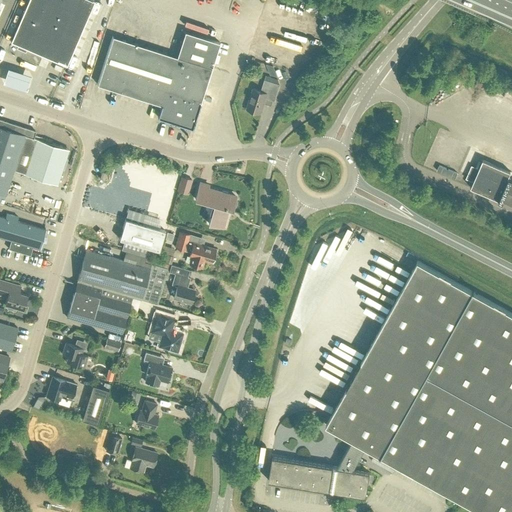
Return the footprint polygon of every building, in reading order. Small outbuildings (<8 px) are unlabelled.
[(66,64),(93,0),(27,0),(10,40),(66,64)] [(200,103),(219,42),(185,31),(177,56),(112,35),(97,84),(161,104),(157,116),(192,128),(200,103)] [(4,77),(35,87),(40,73),(9,62),(4,77)] [(261,90),(253,88),(246,108),(261,113),(266,97),(275,100),(280,84),(265,79),(261,90)] [(240,115),(234,117),(239,138),(245,137),(240,115)] [(0,192),(5,195),(14,169),(57,183),(67,153),(63,151),(64,147),(33,137),(35,130),(0,119),(0,192)] [(511,178),(507,177),(510,171),(483,159),(479,168),(471,165),(466,178),(473,181),(471,187),(503,201),(511,204),(511,178)] [(437,165),(435,171),(453,178),(456,173),(437,165)] [(188,194),(193,179),(182,176),(177,191),(188,194)] [(222,192),(207,188),(208,184),(200,182),(195,198),(216,205),(213,217),(210,216),(208,223),(223,227),(228,208),(232,209),(232,207),(234,207),(235,206),(236,204),(236,203),(236,202),(236,200),(236,199),(235,198),(235,196),(227,193),(228,192),(222,191),(222,192)] [(166,216),(167,209),(160,208),(158,214),(166,216)] [(30,254),(32,246),(40,248),(45,229),(16,220),(17,216),(5,213),(4,217),(0,215),(0,236),(11,239),(8,248),(30,254)] [(158,250),(164,230),(125,218),(119,238),(158,250)] [(351,255),(364,231),(359,229),(347,253),(351,255)] [(212,262),(216,248),(188,240),(190,234),(180,231),(175,247),(185,250),(185,249),(190,251),(189,255),(191,255),(189,263),(202,267),(204,259),(212,262)] [(172,254),(174,248),(162,244),(160,250),(172,254)] [(140,298),(149,267),(135,263),(123,260),(86,249),(66,317),(121,332),(132,296),(140,298)] [(167,268),(168,263),(145,256),(144,261),(167,268)] [(482,511),(511,511),(511,312),(418,260),(326,424),(353,440),(338,467),(272,456),(269,480),(366,496),(370,472),(352,469),(365,446),(482,511)] [(173,297),(191,302),(194,290),(187,287),(190,277),(179,274),(181,267),(171,264),(169,271),(174,273),(171,284),(177,285),(173,297)] [(166,272),(156,269),(147,300),(157,303),(166,272)] [(23,308),(27,294),(14,291),(16,284),(3,280),(0,279),(0,293),(7,296),(5,303),(6,303),(6,305),(7,308),(12,309),(14,308),(15,306),(23,308)] [(176,350),(182,333),(170,329),(173,318),(156,313),(151,330),(163,333),(159,345),(176,350)] [(0,347),(10,350),(17,327),(0,321),(0,347)] [(118,351),(120,342),(106,338),(104,347),(118,351)] [(83,367),(87,355),(81,353),(83,347),(65,342),(62,353),(68,355),(66,362),(83,367)] [(337,345),(335,350),(359,360),(362,355),(337,345)] [(167,381),(172,367),(158,363),(160,356),(145,352),(143,359),(149,361),(145,375),(146,375),(145,381),(158,385),(160,379),(167,381)] [(0,382),(1,383),(9,356),(0,353),(0,382)] [(71,399),(76,383),(52,376),(46,395),(59,399),(60,396),(65,397),(65,398),(66,399),(67,398),(71,399)] [(92,384),(82,419),(97,423),(107,389),(92,384)] [(128,404),(136,406),(140,393),(132,391),(128,404)] [(153,413),(156,403),(144,400),(141,410),(140,409),(136,423),(154,428),(158,414),(153,413)] [(117,453),(121,438),(110,434),(106,450),(117,453)] [(141,445),(142,440),(132,437),(131,443),(141,445)] [(153,466),(157,452),(135,446),(131,460),(132,460),(130,467),(143,471),(145,464),(153,466)] [(58,453),(56,459),(62,461),(64,455),(58,453)]
